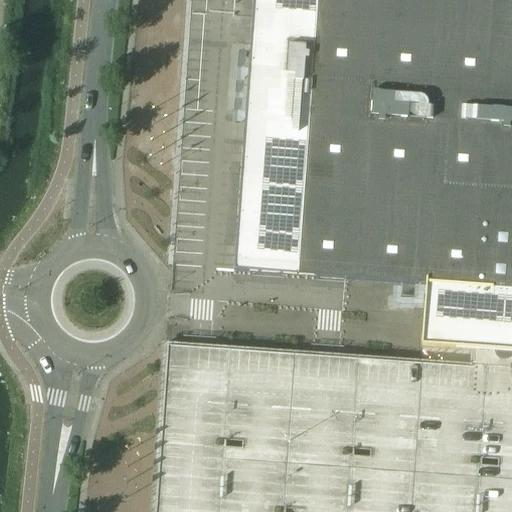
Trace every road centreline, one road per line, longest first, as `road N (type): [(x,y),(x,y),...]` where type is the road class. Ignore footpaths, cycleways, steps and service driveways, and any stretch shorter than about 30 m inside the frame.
road 1 (unclassified): [(81,357),(125,346),(145,316),(142,280),(109,249)]
road 2 (unclassified): [(51,511),(81,357)]
road 3 (unclassified): [(109,249),(92,113)]
road 4 (unclassified): [(92,113),(74,248)]
